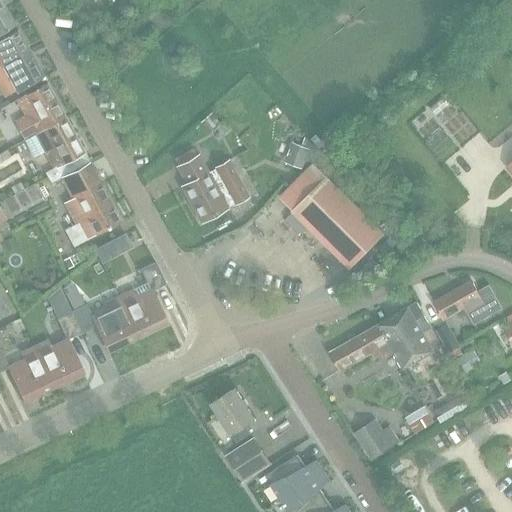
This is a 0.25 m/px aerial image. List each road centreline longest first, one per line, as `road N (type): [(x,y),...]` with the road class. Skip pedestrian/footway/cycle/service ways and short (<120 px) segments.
road 1 (residential): [(27,0),(220,347)]
road 2 (residential): [(511,273),(478,258),(449,258),(332,311),(264,331)]
road 3 (residential): [(0,452),(220,347)]
road 4 (residential): [(264,331),(381,511)]
